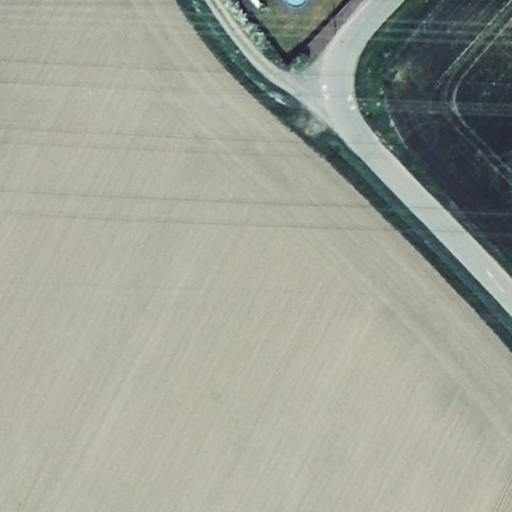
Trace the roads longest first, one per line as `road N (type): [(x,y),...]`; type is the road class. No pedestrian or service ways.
road 1 (residential): [(387,0),(340,68),(347,117),(511,299)]
road 2 (track): [(209,0),(266,69),(356,133)]
